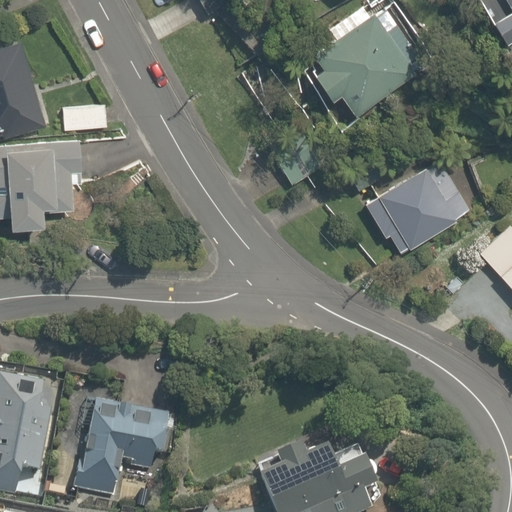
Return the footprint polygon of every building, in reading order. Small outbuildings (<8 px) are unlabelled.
[(343,29),(305,51),(314,68),(309,71),(335,115),(408,71),(371,7),(340,25),(343,29)] [(0,135),(39,125),(34,104),(38,103),(28,64),(18,67),(11,39),(0,41),(0,135)] [(101,101),(55,103),(56,127),(102,125),(101,101)] [(291,126),(263,143),(288,184),(317,167),(291,126)] [(37,137),(0,138),(0,225),(35,224),(34,205),(45,204),(46,210),(65,209),(64,181),(69,181),(68,148),(37,150),(37,137)] [(449,183),(439,167),(433,171),(428,162),(415,168),(410,160),(396,169),(399,174),(373,190),(378,199),(363,208),(379,235),(383,233),(395,252),(441,223),(446,231),(464,220),(460,213),(470,207),(454,180),(449,183)] [(511,227),(507,222),(471,252),(511,296),(511,227)] [(51,380),(0,369),(0,482),(14,485),(17,466),(39,470),(53,398),(48,397),(51,380)] [(169,421),(161,421),(162,406),(116,403),(116,399),(79,397),(76,454),(64,453),(63,474),(70,475),(69,484),(111,487),(113,459),(123,460),(123,465),(127,465),(127,468),(158,470),(160,438),(168,438),(169,421)] [(271,459),(245,470),(265,511),(358,511),(363,510),(353,487),(365,482),(353,455),(324,468),(314,444),(294,453),(288,438),(266,447),(271,459)]
